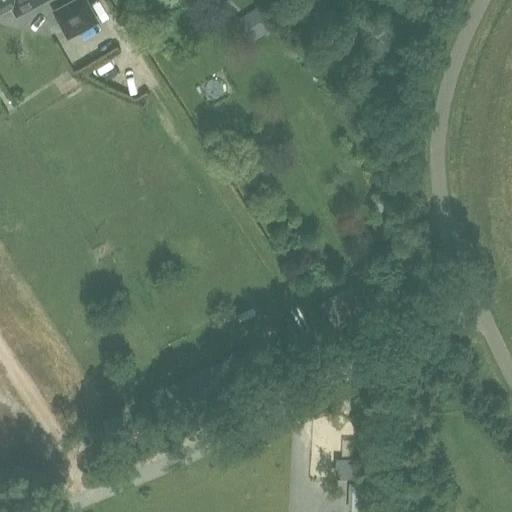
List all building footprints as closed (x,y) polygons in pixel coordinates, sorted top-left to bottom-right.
[(0,0),(0,11),(10,6),(15,15),(32,6),(42,0),(0,0)] [(97,21),(85,0),(76,0),(55,11),(68,36),(97,21)] [(263,2),(247,12),(261,34),(277,23),(263,2)] [(390,205),(381,189),(372,194),(381,210),(390,205)] [(365,309),(354,286),(321,303),(332,326),(365,309)] [(220,361),(189,375),(205,400),(232,388),(220,361)] [(205,400),(189,375),(162,387),(173,414),(205,400)]
